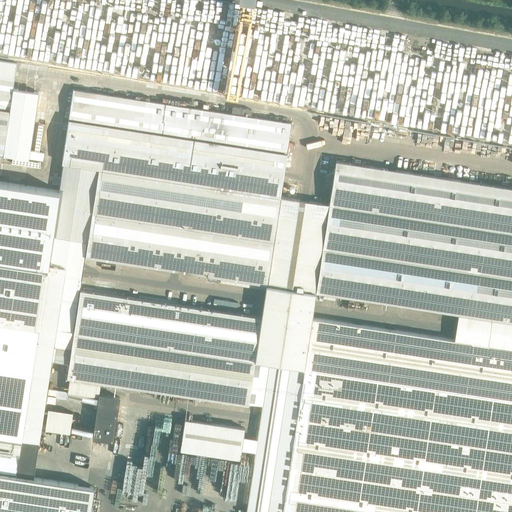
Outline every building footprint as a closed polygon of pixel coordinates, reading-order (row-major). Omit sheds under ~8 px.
[(0,107),(9,108),(12,88),(13,80),(0,77),(0,107)] [(9,108),(2,154),(29,158),(30,151),(39,92),(12,88),(9,108)] [(0,181),(0,255),(49,263),(53,235),(56,236),(85,240),(88,241),(86,256),(135,263),(145,265),(207,274),(217,276),(267,284),(316,292),(389,303),(398,304),(511,321),(511,187),(469,181),(460,179),(397,170),(388,168),(361,164),(351,163),(336,160),(334,177),(332,188),(330,201),(281,193),(283,179),(285,169),(292,123),(291,123),(290,122),(76,89),(60,191),(0,181)] [(0,153),(2,154),(9,108),(0,107),(0,153)] [(90,511),(94,486),(34,477),(51,360),(69,363),(67,377),(248,404),(262,316),(80,289),(74,331),(56,328),(66,266),(49,263),(0,255),(0,511),(90,511)] [(511,511),(511,347),(312,317),(282,511),(511,511)] [(99,394),(94,438),(113,440),(119,397),(99,394)] [(180,449),(240,458),(245,428),(185,419),(180,449)]
